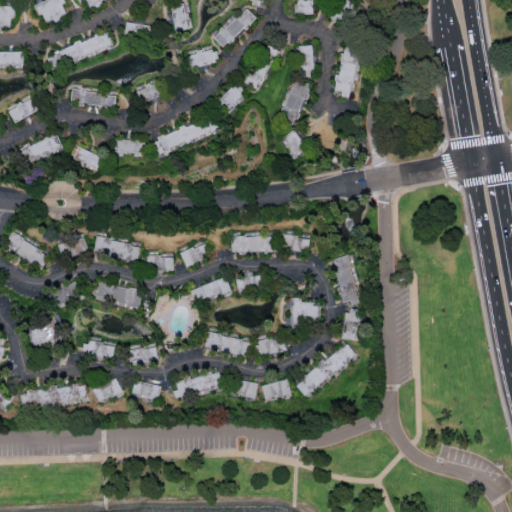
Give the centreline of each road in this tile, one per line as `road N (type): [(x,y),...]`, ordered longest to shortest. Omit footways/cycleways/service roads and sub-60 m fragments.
road 1 (residential): [(7,201),(0,225),(27,365),(134,376),(168,375),(201,360),(272,371),(304,363),(331,341),(336,317),(329,290),(313,272),(283,266),(224,267),(177,283),(99,272),(40,286),(0,273)]
road 2 (residential): [(0,441),(241,432),(331,442),(389,418)]
road 3 (residential): [(278,0),(275,19),(209,92),(157,122),(75,119),(0,142)]
road 4 (residential): [(425,464),(407,451),(389,418),(383,181)]
road 5 (residential): [(383,181),(254,202),(97,205)]
road 6 (secondary): [(469,163),(511,370)]
road 7 (residential): [(383,181),(374,114),(395,59),(404,0)]
road 8 (secondary): [(494,159),(472,0)]
road 9 (residential): [(275,19),(324,35),(331,48),(327,102),(355,111)]
road 10 (residential): [(134,0),(81,31),(0,42)]
